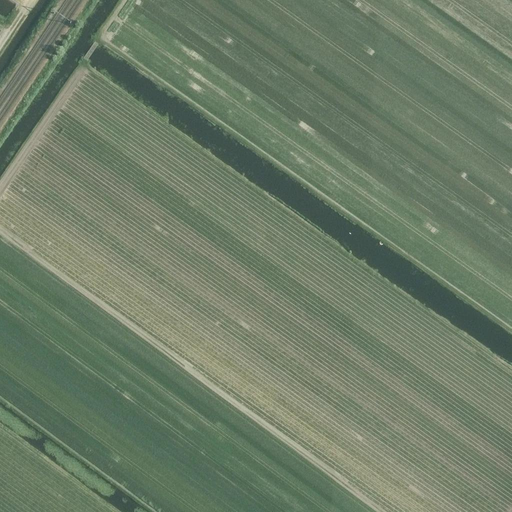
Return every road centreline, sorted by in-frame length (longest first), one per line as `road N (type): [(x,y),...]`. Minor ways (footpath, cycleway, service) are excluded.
road 1 (track): [(0,234),(386,511)]
road 2 (track): [(0,186),(124,0)]
